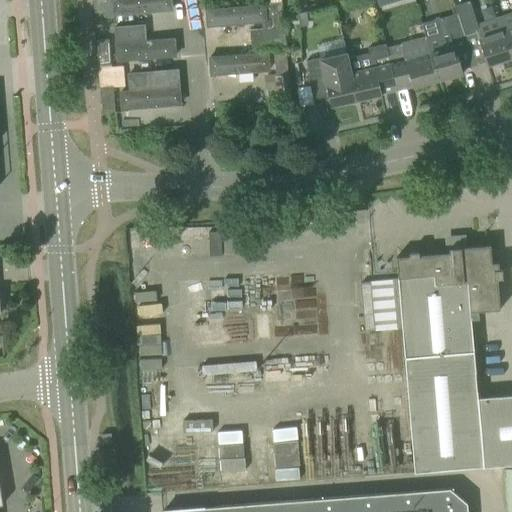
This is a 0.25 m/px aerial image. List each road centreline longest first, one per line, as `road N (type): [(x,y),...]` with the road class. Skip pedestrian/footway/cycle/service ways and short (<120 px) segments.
road 1 (tertiary): [(203,187),(360,170),(511,125)]
road 2 (secondary): [(69,382),(54,187)]
road 3 (residential): [(190,0),(203,187)]
road 4 (secondary): [(54,187),(41,0)]
road 5 (tertiary): [(54,187),(203,187)]
road 6 (secondary): [(80,511),(69,382)]
